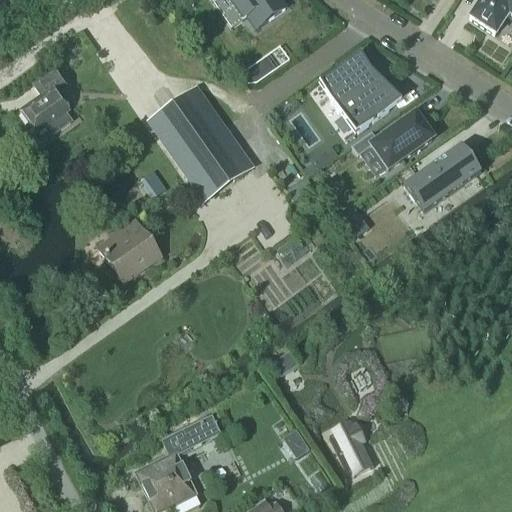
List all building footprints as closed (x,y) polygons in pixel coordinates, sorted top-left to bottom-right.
[(217,0),(218,0),(224,0),(241,24),(246,20),(255,33),(268,24),(284,13),(278,4),(275,0),(217,0)] [(511,0),(482,0),(468,23),(493,39),(506,20),(511,23),(511,0)] [(321,85),(317,88),(329,105),(337,117),(344,126),(348,124),(357,136),(387,115),(399,107),(369,75),(360,63),(358,59),(348,66),(321,85)] [(258,65),(245,75),(255,89),(268,79),(261,69),(258,65)] [(40,100),(18,115),(34,138),(45,131),(52,140),(71,126),(65,117),(67,115),(58,102),(69,94),(67,91),(67,90),(55,73),(32,89),(40,100)] [(175,166),(221,134),(194,95),(148,127),(175,166)] [(431,143),(413,119),(375,146),(369,138),(350,151),(356,161),(369,151),(386,175),(431,143)] [(203,206),(249,174),(221,134),(175,166),(203,206)] [(477,178),(462,158),(458,151),(455,153),(428,172),(417,181),(402,191),(413,205),(422,218),(429,212),(475,180),(474,180),(477,178)] [(292,206),(312,191),(304,181),(284,195),(292,206)] [(157,262),(139,235),(133,227),(97,253),(121,287),(157,262)] [(288,356),(271,367),(280,380),(296,369),(288,356)] [(175,460),(218,440),(211,424),(162,447),(169,462),(134,479),(150,511),(169,511),(172,511),(191,511),(198,509),(175,460)] [(354,427),(350,429),(348,425),(329,435),(331,439),(328,441),(347,480),(351,478),(352,481),(371,471),(360,448),(364,446),(354,427)]
